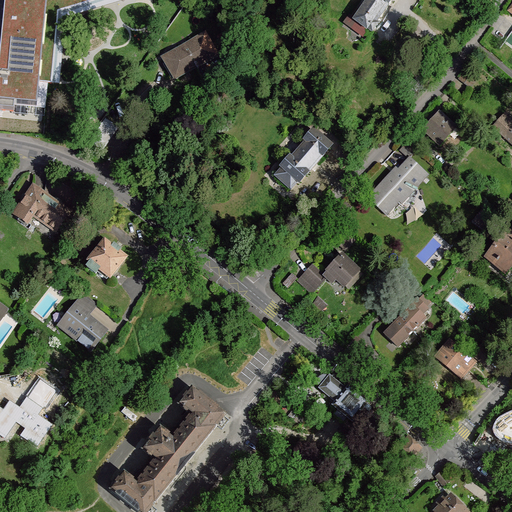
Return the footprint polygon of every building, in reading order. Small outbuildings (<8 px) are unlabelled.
[(15,108),(37,110),(40,83),(45,26),(48,0),(6,0),(0,65),(0,112),(14,114),(15,108)] [(48,0),(45,26),(40,83),(53,84),(60,13),(102,0),(48,0)] [(369,0),(354,21),(371,31),(392,0),(369,0)] [(206,35),(165,59),(176,79),(218,56),(206,35)] [(417,78),(404,90),(413,98),(427,83),(415,71),(413,73),(417,78)] [(439,114),(424,131),(441,146),(456,129),(439,114)] [(511,127),(503,119),(495,128),(511,143),(511,127)] [(102,125),(90,142),(102,150),(114,133),(102,125)] [(375,129),(370,134),(375,139),(381,134),(375,129)] [(316,135),(277,177),(291,190),(299,182),(300,183),(331,147),(316,135)] [(85,143),(77,140),(75,146),(83,148),(85,143)] [(358,155),(344,144),(335,154),(348,166),(350,163),(358,155)] [(362,159),(358,155),(350,163),(354,167),(362,159)] [(428,175),(411,159),(395,176),(393,174),(369,199),(387,215),(411,188),(414,190),(428,175)] [(34,188),(16,215),(28,224),(34,215),(56,231),(70,213),(34,188)] [(487,226),(490,228),(500,216),(488,207),(476,222),(480,226),(485,220),(489,223),(487,226)] [(340,229),(332,238),(347,250),(354,241),(340,229)] [(511,240),(508,237),(492,256),(507,269),(511,263),(511,262),(511,240)] [(105,242),(90,262),(91,263),(100,270),(111,279),(126,259),(105,242)] [(343,259),(327,276),(333,282),(337,278),(349,289),(362,276),(343,259)] [(100,270),(91,263),(88,268),(96,275),(100,270)] [(325,280),(312,269),(305,276),(318,288),(325,280)] [(298,279),(293,275),(283,284),(288,288),(298,279)] [(76,307),(89,317),(98,306),(85,295),(76,307)] [(424,295),(419,299),(428,308),(432,303),(428,299),(424,295)] [(414,306),(423,315),(429,309),(428,308),(419,299),(418,298),(412,305),(413,307),(414,306)] [(326,306),(319,299),(313,306),(319,312),(326,306)] [(0,303),(0,321),(9,310),(0,303)] [(401,319),(413,332),(426,319),(423,315),(414,306),(413,307),(401,319)] [(89,317),(76,307),(64,322),(80,336),(77,340),(91,351),(107,331),(89,317)] [(413,332),(401,319),(385,335),(398,347),(413,332)] [(60,326),(77,340),(80,336),(64,322),(60,326)] [(368,347),(356,338),(352,343),(363,352),(368,347)] [(450,341),(437,357),(462,378),(472,366),(468,362),(471,359),(450,341)] [(363,352),(352,343),(347,349),(360,359),(365,353),(363,352)] [(482,346),(474,356),(484,364),(492,354),(482,346)] [(345,382),(335,374),(332,378),(330,377),(329,378),(327,377),(324,376),(321,378),(319,380),(319,383),(319,385),(321,388),(320,389),(337,403),(334,406),(353,423),(354,422),(358,425),(362,421),(366,425),(373,416),(369,412),(373,408),(344,384),(345,382)] [(74,382),(79,385),(82,380),(77,377),(74,382)] [(4,409),(0,406),(0,435),(5,438),(17,422),(26,428),(20,436),(38,446),(53,424),(38,415),(43,408),(44,406),(46,407),(57,391),(40,380),(28,398),(27,397),(20,407),(10,400),(4,409)] [(139,511),(149,511),(228,414),(194,387),(181,404),(194,414),(175,436),(162,427),(143,450),(154,459),(137,481),(125,472),(111,490),(139,511)] [(498,437),(505,441),(511,442),(511,415),(505,419),(499,424),(497,427),(495,431),(496,434),(498,437)] [(422,449),(409,437),(401,446),(414,458),(422,449)] [(450,482),(443,472),(438,477),(439,479),(445,486),(450,482)] [(466,511),(451,496),(436,511),(466,511)]
